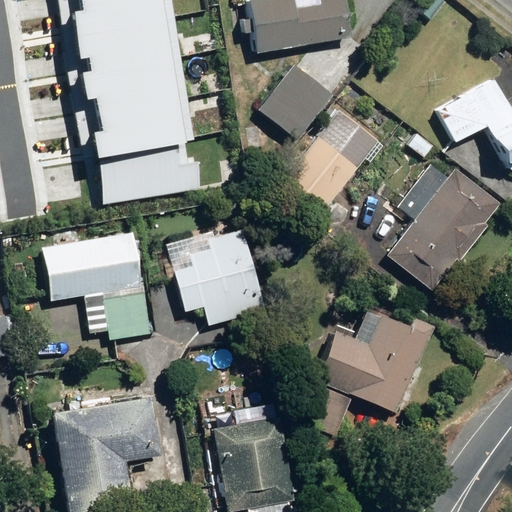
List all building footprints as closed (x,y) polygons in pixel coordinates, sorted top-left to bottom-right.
[(166,0),(84,0),(87,12),(75,14),(82,57),(92,55),(95,70),(85,72),(90,98),(99,97),(105,132),(95,134),(108,205),(202,188),(198,163),(187,165),(183,143),(192,141),(166,0)] [(249,0),(258,52),(350,37),(343,0),(249,0)] [(422,0),(416,9),(431,20),(445,1),(443,0),(422,0)] [(294,63),(287,71),(257,111),(295,140),(332,92),(294,63)] [(484,125),(508,169),(511,166),(511,105),(509,107),(493,78),(434,111),(451,143),(484,125)] [(280,182),(320,213),(376,140),(337,109),(280,182)] [(407,144),(423,156),(431,145),(416,133),(407,144)] [(386,253),(430,289),(455,257),(458,260),(486,224),(484,222),(499,203),(454,167),(436,191),(419,178),(395,208),(412,221),(386,253)] [(318,225),(331,234),(335,228),(322,219),(318,225)] [(203,304),(208,323),(264,308),(242,230),(212,238),(210,230),(166,242),(185,309),(203,304)] [(134,234),(46,248),(54,301),(103,293),(143,287),(134,234)] [(494,277),(509,289),(511,285),(511,246),(505,252),(510,258),(494,277)] [(150,333),(143,287),(103,293),(110,340),(150,333)] [(312,376),(396,411),(431,325),(408,316),(405,324),(378,312),(374,323),(362,318),(353,338),(332,329),(312,376)] [(0,318),(0,355),(10,354),(10,351),(19,349),(14,317),(0,318)] [(253,337),(253,348),(264,348),(264,337),(253,337)] [(301,421),(334,435),(350,399),(316,385),(301,421)] [(51,411),(67,511),(132,511),(124,458),(158,453),(149,396),(51,411)] [(253,506),(254,511),(286,511),(285,500),(293,499),(278,415),(212,427),(226,511),(253,506)]
